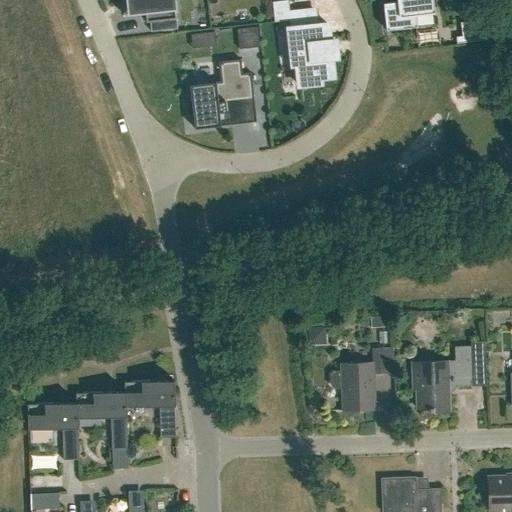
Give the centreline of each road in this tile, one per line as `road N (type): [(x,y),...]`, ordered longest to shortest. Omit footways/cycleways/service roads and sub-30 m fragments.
road 1 (unclassified): [(179,284),(381,240),(466,208),(511,178)]
road 2 (residential): [(511,439),(205,448)]
road 3 (residential): [(347,0),(361,55),(352,96),(328,130),(264,164),(177,156)]
road 4 (residential): [(155,163),(88,0)]
road 5 (unclassified): [(205,448),(179,284)]
road 6 (residential): [(179,284),(155,163)]
